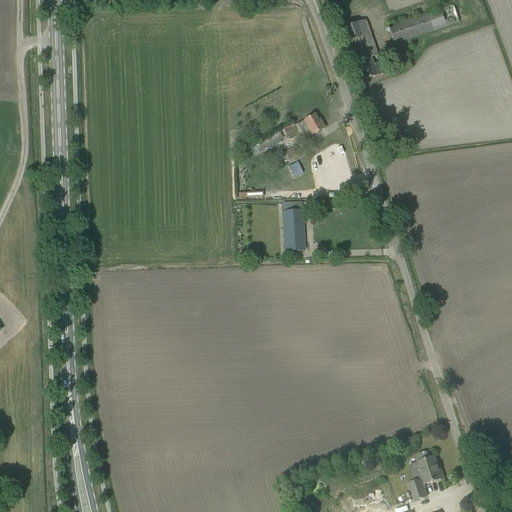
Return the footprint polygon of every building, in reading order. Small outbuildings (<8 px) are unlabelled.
[(459,24),(453,6),(388,27),(394,44),(459,24)] [(342,28),(360,82),(384,74),(380,63),(365,20),(342,28)] [(388,60),(392,72),(409,66),(405,54),(397,56),(388,60)] [(297,125),(294,126),(293,125),(283,130),(286,139),(297,134),(301,142),(305,140),(325,128),(321,122),(319,123),(314,114),(297,125)] [(279,132),(255,146),(259,154),(264,150),(265,152),(282,142),(281,140),(283,139),(279,132)] [(280,155),(285,163),(300,155),(295,147),(280,155)] [(282,212),(284,252),(304,251),(302,211),(282,212)] [(424,453),(418,455),(416,457),(418,463),(417,463),(423,479),(408,484),(411,493),(414,501),(426,497),(422,486),(443,479),(440,469),(438,470),(434,457),(429,459),(427,454),(424,453)] [(383,477),(308,499),(312,511),(374,511),(391,507),(383,477)] [(511,511),(511,499),(502,502),(504,511),(511,511)]
